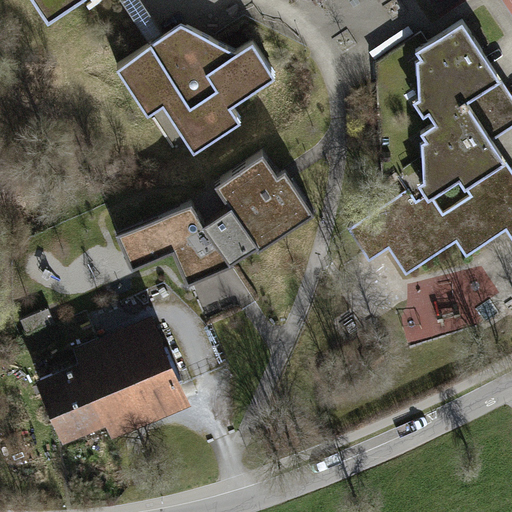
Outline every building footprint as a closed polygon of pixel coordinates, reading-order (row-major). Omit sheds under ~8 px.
[(33,0),(46,18),(73,0),(33,0)] [(162,34),(139,0),(120,0),(149,44),(162,34)] [(467,188),(505,163),(493,145),(491,141),(511,126),(511,99),(460,22),(444,33),(428,43),(415,52),(420,59),(416,61),(419,98),(413,102),(424,119),(429,114),(436,125),(420,133),(425,140),(422,143),(424,181),(420,184),(430,199),(433,197),(459,180),(465,189),(467,188)] [(215,41),(179,23),(162,34),(149,44),(116,67),(147,112),(160,104),(193,151),(240,119),(231,105),(275,74),(254,40),(235,51),(215,41)] [(377,62),(416,36),(409,26),(370,51),(377,62)] [(205,224),(232,263),(256,248),(259,252),(315,214),(291,180),(288,175),(285,169),(277,174),(263,153),(215,185),(230,207),(205,224)] [(511,173),(510,170),(505,163),(467,188),(473,197),(444,214),(457,242),(467,257),(506,230),(511,226),(511,173)] [(430,199),(420,184),(408,191),(368,217),(378,232),(388,249),(406,275),(457,242),(444,214),(433,197),(430,199)] [(234,268),(232,263),(205,224),(192,205),(119,234),(116,235),(131,271),(173,254),(188,287),(192,285),(210,278),(234,268)] [(378,232),(368,217),(348,230),(369,262),(388,249),(378,232)] [(78,361),(34,381),(61,443),(105,424),(111,439),(115,438),(190,405),(181,385),(150,315),(98,338),(73,349),(78,361)]
